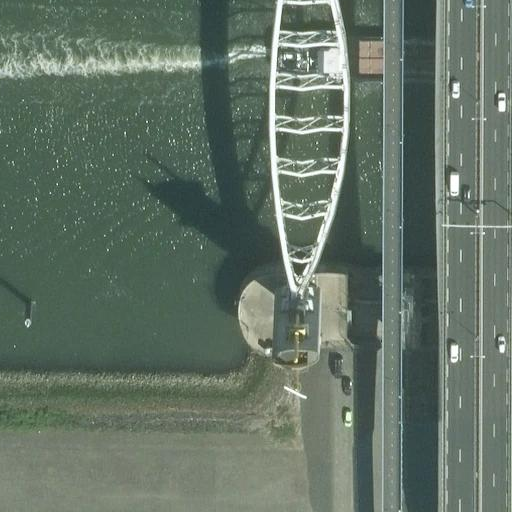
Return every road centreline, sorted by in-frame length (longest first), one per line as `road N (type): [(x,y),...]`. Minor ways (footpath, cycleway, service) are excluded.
road 1 (primary): [(461,0),(459,511)]
road 2 (primary): [(496,511),(497,0)]
